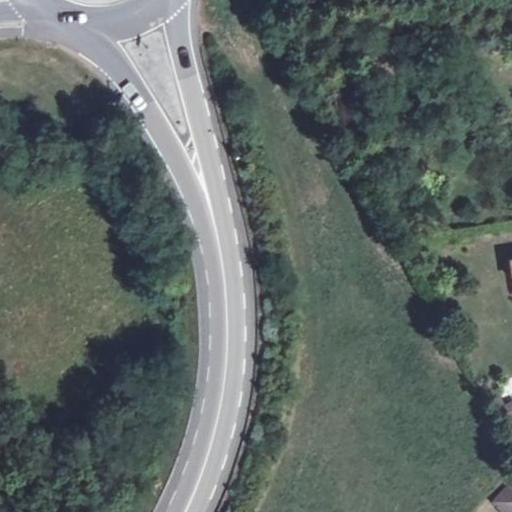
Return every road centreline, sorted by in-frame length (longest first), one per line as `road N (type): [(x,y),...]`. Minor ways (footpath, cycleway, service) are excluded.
road 1 (secondary): [(210,208),(224,354),(205,455),(181,511)]
road 2 (secondary): [(84,25),(210,208)]
road 3 (secondary): [(210,208),(174,0)]
